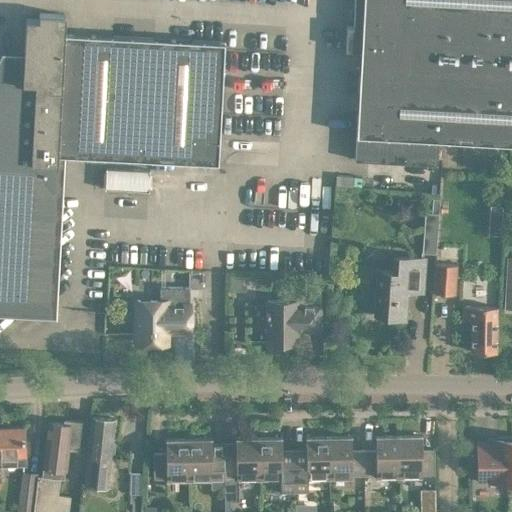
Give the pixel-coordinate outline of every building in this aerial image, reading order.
[(353,157),(435,162),(436,137),(511,140),(511,0),(352,0),(352,7),(348,6),(348,16),(351,16),(351,25),(345,24),(344,47),(359,47),(353,157)] [(22,59),(4,58),(0,68),(0,305),(47,308),(56,153),(217,162),(223,40),(63,32),(64,13),(37,12),(37,18),(24,17),(22,59)] [(334,183),(351,184),(351,174),(335,173),(334,183)] [(487,203),(486,217),(498,218),(499,204),(487,203)] [(433,251),(436,211),(423,210),(420,250),(433,251)] [(373,314),(403,316),(405,289),(421,290),(423,257),(393,255),(392,270),(376,269),(373,314)] [(430,289),(452,291),(454,264),(433,262),(430,289)] [(240,271),(227,271),(227,284),(240,285),(240,271)] [(135,340),(164,340),(164,327),(188,327),(188,285),(159,285),(159,298),(135,298),(135,340)] [(266,313),(266,341),(294,341),(294,328),(318,328),(318,285),(289,285),(286,298),(266,299),(266,308),(265,308),(264,312),(266,313)] [(469,316),(468,348),(493,349),(493,304),(460,303),(460,316),(469,316)] [(84,483),(105,485),(113,417),(90,415),(86,466),(84,483)] [(36,474),(31,511),(65,511),(68,495),(55,494),(57,478),(62,478),(63,470),(66,448),(75,449),(78,425),(77,424),(77,421),(64,420),(63,423),(48,421),(42,468),(41,467),(40,475),(36,474)] [(21,425),(0,425),(0,460),(22,460),(21,425)] [(375,476),(397,475),(396,433),(373,433),(373,447),(362,448),(362,473),(375,473),(375,476)] [(420,433),(396,433),(397,475),(420,475),(420,472),(433,472),(433,446),(421,447),(420,433)] [(307,477),(327,476),(326,434),(303,434),(303,448),(292,449),(292,489),(307,489),(307,477)] [(350,434),(326,434),(327,476),(350,476),(350,473),(362,473),(362,448),(351,448),(350,434)] [(236,499),(236,478),(257,477),(256,435),(233,436),(233,450),(222,450),(222,475),(222,499),(236,499)] [(281,449),(280,435),(256,435),(257,477),(278,477),(278,489),(292,489),(292,449),(281,449)] [(165,476),(165,479),(187,478),(186,436),(163,437),(163,451),(151,451),(151,477),(165,476)] [(186,436),(187,478),(210,478),(210,476),(222,475),(222,450),(211,450),(210,436),(186,436)] [(488,480),(511,479),(510,436),(497,437),(497,440),(475,441),(476,479),(488,479),(488,480)] [(29,511),(34,473),(21,471),(16,511),(29,511)] [(140,471),(128,471),(127,492),(139,492),(140,471)] [(433,488),(420,488),(420,511),(434,511),(433,488)] [(293,511),(303,511),(303,503),(293,503),(293,511)]
